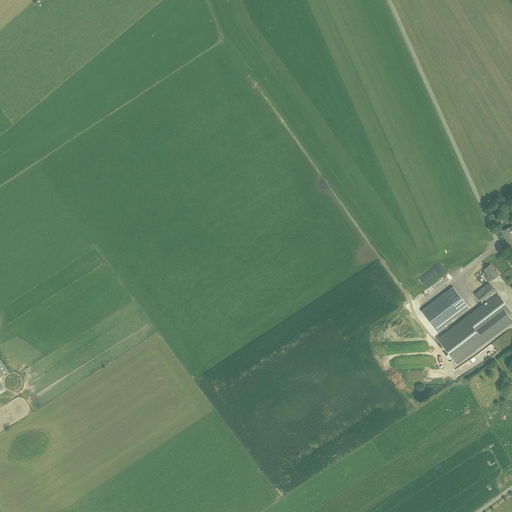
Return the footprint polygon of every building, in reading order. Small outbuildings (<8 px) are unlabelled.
[(511,226),(501,231),(508,247),(511,244),(511,226)] [(484,277),(488,282),(492,279),(492,280),(499,275),(497,271),(496,272),(490,265),(484,270),(488,274),(484,277)] [(437,339),(456,364),(511,321),(511,319),(508,314),(511,311),(498,295),(496,293),(497,293),(489,283),(475,293),(482,304),(486,301),(465,317),(437,339)] [(421,311),(433,327),(465,303),(453,287),(421,311)] [(9,372),(0,358),(0,373),(2,376),(9,372)] [(455,373),(458,378),(470,372),(467,366),(455,373)]
